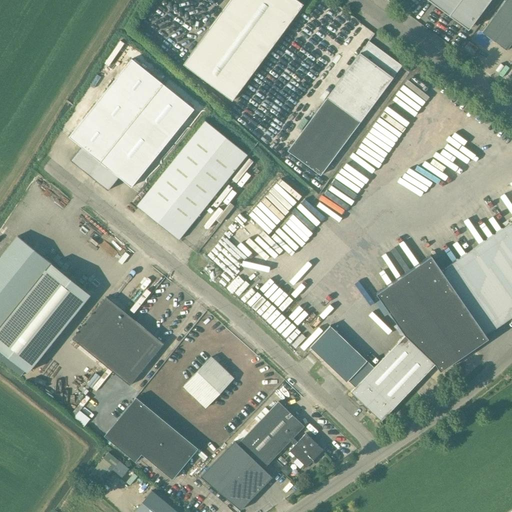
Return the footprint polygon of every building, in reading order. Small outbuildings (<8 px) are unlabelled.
[(230,0),(183,65),(232,100),(302,5),(296,0),(230,0)] [(490,0),(427,0),(468,30),(490,0)] [(511,0),(506,0),(482,33),(506,51),(511,43),(511,0)] [(287,151),(320,175),(402,66),(369,42),(287,151)] [(70,160),(89,176),(162,84),(131,59),(68,137),(81,147),(70,160)] [(401,78),(356,149),(382,165),(426,94),(401,78)] [(89,176),(108,191),(118,177),(131,187),(193,109),(162,84),(89,176)] [(136,206),(178,240),(247,155),(205,121),(136,206)] [(351,200),(374,169),(350,151),(327,182),(351,200)] [(254,180),(264,168),(253,159),(243,171),(254,180)] [(263,245),(283,263),(320,223),(321,224),(327,218),(332,223),(348,206),(326,187),(311,203),(309,201),(303,208),(298,203),(302,199),(279,177),(243,216),(235,208),(226,218),(228,219),(210,239),(230,257),(257,227),(269,238),(263,245)] [(241,197),(249,185),(243,181),(235,193),(241,197)] [(233,195),(224,205),(229,209),(238,199),(233,195)] [(511,317),(511,222),(441,271),(485,336),(511,317)] [(0,257),(0,350),(27,373),(90,295),(17,236),(0,257)] [(431,256),(375,294),(404,335),(435,365),(440,372),(488,339),(485,336),(441,271),(431,256)] [(72,339),(129,385),(163,344),(106,297),(72,339)] [(374,368),(330,326),(310,347),(346,382),(348,380),(355,387),(374,368)] [(355,387),(350,392),(381,421),(435,365),(404,335),(374,368),(355,387)] [(183,386),(205,408),(233,378),(211,357),(183,386)] [(141,454),(172,480),(198,448),(136,397),(104,436),(135,462),(141,454)] [(200,476),(240,510),(272,477),(263,469),(290,441),(294,445),(297,442),(293,438),(303,426),(278,402),(237,444),(234,441),(200,476)] [(78,411),(73,417),(82,426),(88,419),(78,411)] [(297,442),(294,445),(289,450),(306,467),(322,450),(305,434),(297,442)] [(106,451),(89,473),(101,483),(113,469),(122,476),(128,469),(106,451)] [(133,511),(177,511),(152,491),(133,511)]
